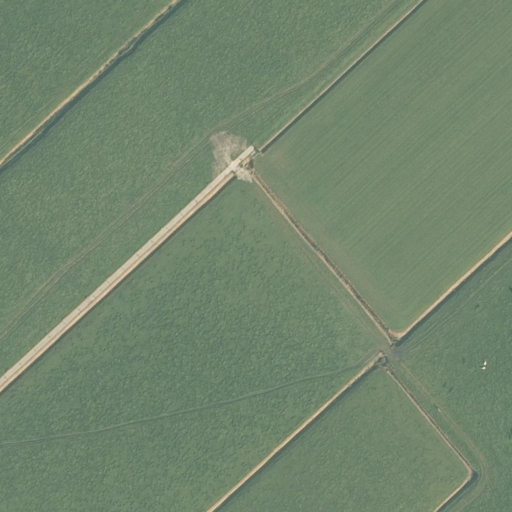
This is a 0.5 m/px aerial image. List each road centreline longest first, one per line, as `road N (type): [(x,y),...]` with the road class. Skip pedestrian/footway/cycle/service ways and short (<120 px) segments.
road 1 (track): [(0,383),(417,0)]
road 2 (track): [(233,169),(395,358)]
